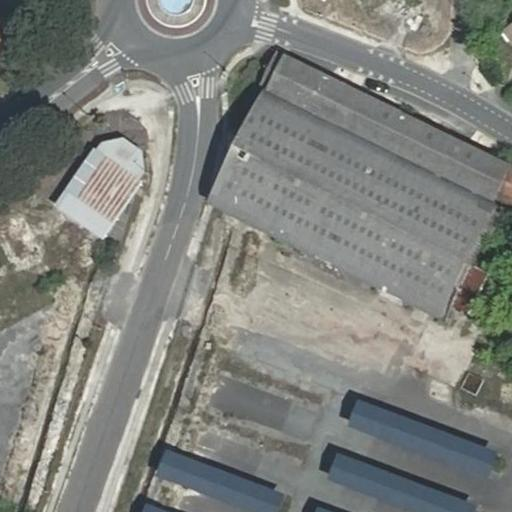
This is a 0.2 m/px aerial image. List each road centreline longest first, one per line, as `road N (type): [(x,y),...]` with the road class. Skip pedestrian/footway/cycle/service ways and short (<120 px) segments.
road 1 (tertiary): [(195,59),(206,100),(205,162),(83,511)]
road 2 (residential): [(511,128),(412,75),(244,15)]
road 3 (primary): [(137,39),(0,141)]
